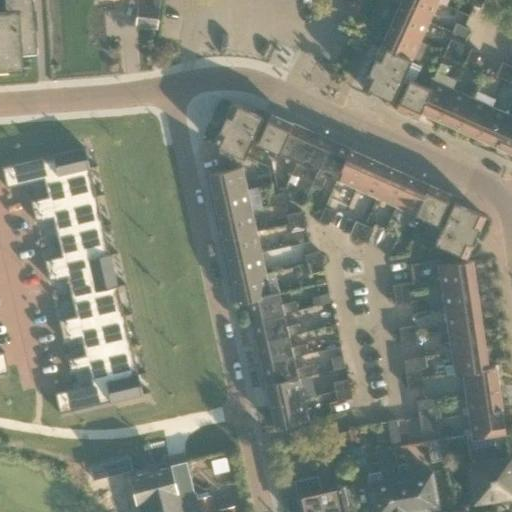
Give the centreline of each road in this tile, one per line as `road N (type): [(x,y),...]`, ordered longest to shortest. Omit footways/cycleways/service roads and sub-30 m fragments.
road 1 (residential): [(260,511),(165,87)]
road 2 (tertiary): [(165,87),(228,77),(262,83),(474,181),(511,223)]
road 3 (tertiary): [(0,102),(165,87)]
road 4 (residential): [(0,249),(31,382)]
